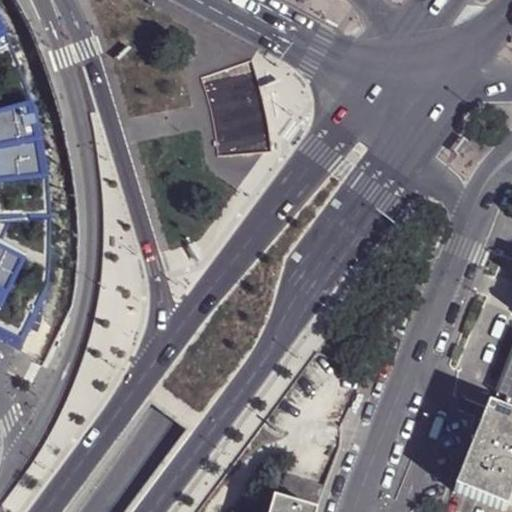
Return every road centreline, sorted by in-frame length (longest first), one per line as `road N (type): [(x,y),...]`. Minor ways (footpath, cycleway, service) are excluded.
road 1 (secondary): [(98,511),(200,375),(228,315),(240,260),(243,153),(229,69),(200,0)]
road 2 (unclassified): [(45,0),(83,140),(88,284),(84,318),(23,452)]
road 3 (secondary): [(150,511),(397,160)]
road 4 (secondary): [(66,0),(157,275),(164,345)]
road 5 (secondary): [(384,80),(164,345)]
road 6 (unclassified): [(355,511),(472,209)]
road 7 (secondary): [(164,345),(42,511)]
road 8 (secondary): [(230,0),(384,80)]
